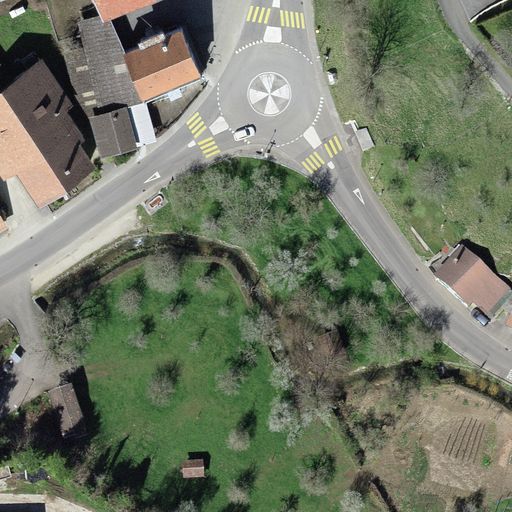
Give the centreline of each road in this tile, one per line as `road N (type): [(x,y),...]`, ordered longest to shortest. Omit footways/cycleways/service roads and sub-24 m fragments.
road 1 (tertiary): [(511,364),(446,325),(415,293),(348,187),(295,124)]
road 2 (secondary): [(0,267),(234,117)]
